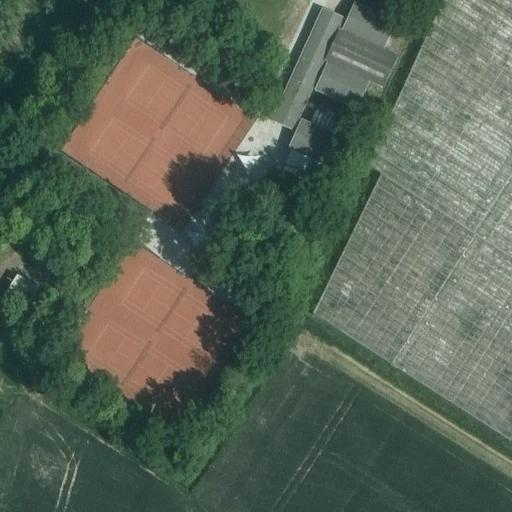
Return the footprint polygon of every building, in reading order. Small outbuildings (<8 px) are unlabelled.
[(511,0),(441,0),(366,166),(380,175),(511,260),(511,0)] [(296,132),(288,150),(328,168),(341,141),(307,125),(296,120),(310,90),(354,111),(367,82),(382,89),(396,56),(382,50),(394,23),(372,13),(354,5),(345,23),(342,21),(342,20),(321,11),(271,121),(292,131),(292,130),(296,132)] [(314,112),(307,125),(341,141),(347,127),(314,112)] [(511,260),(380,175),(312,314),(509,442),(511,437),(511,260)] [(239,262),(247,246),(220,234),(213,250),(239,262)] [(250,272),(245,279),(257,287),(261,280),(250,272)] [(5,293),(0,300),(0,303),(9,309),(13,303),(24,310),(37,290),(15,277),(14,278),(20,281),(11,296),(5,293)]
